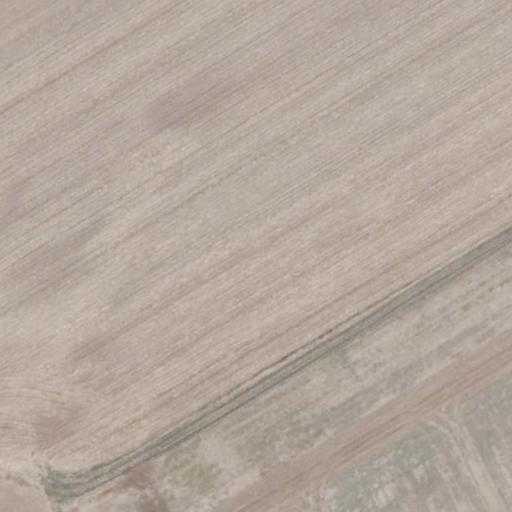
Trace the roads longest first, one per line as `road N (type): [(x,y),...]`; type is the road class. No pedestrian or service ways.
road 1 (track): [(57,507),(511,245)]
road 2 (track): [(0,391),(58,511)]
